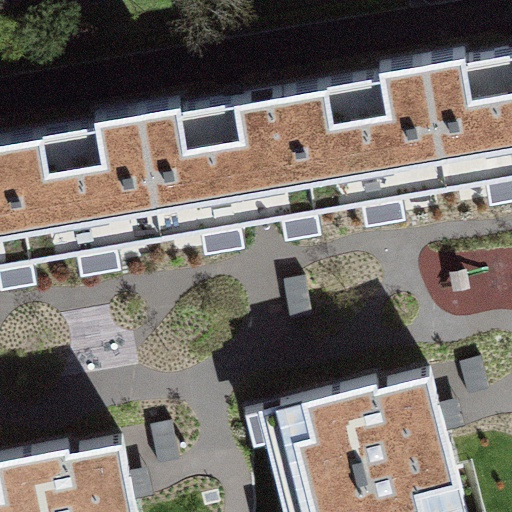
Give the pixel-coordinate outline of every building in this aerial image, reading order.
[(304,0),(242,0),(245,18),(306,9),(304,0)] [(511,47),(465,55),(463,49),(425,55),(447,181),(486,174),(490,196),(511,192),(511,47)] [(403,189),(447,181),(425,55),(381,63),(382,71),(180,106),(179,99),(139,105),(161,231),(199,224),(203,248),(246,241),(242,217),(280,210),(284,234),(323,228),(319,204),(362,197),(366,220),(407,213),(403,189)] [(123,237),(161,231),(139,105),(96,113),(98,120),(0,136),(0,286),(40,280),(36,253),(78,246),(82,271),(128,263),(123,237)] [(465,511),(429,368),(377,380),(376,376),(246,408),(255,443),(271,439),(288,511),(465,511)] [(135,511),(121,437),(68,447),(67,442),(0,454),(0,511),(135,511)]
